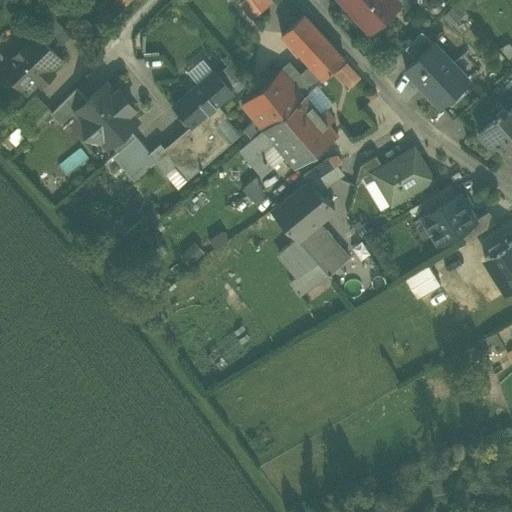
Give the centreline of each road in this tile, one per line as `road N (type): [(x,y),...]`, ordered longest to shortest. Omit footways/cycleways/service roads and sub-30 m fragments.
road 1 (residential): [(511,194),(435,141),(303,0)]
road 2 (residential): [(155,0),(112,42),(176,120)]
